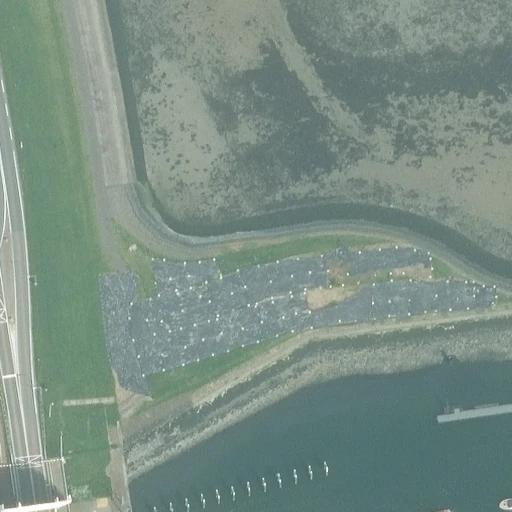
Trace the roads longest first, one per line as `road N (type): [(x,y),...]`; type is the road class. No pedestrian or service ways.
road 1 (primary): [(42,511),(0,123)]
road 2 (primary): [(0,331),(26,511)]
